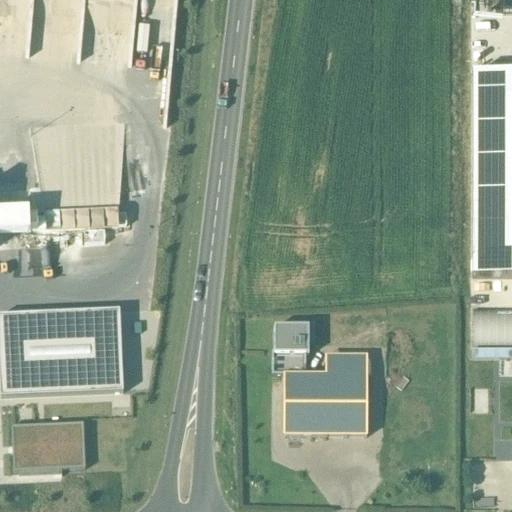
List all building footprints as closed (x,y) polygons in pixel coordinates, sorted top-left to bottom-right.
[(511,65),(473,65),(470,269),(511,269),(511,65)] [(105,211),(120,211),(120,196),(105,196),(105,211)] [(104,214),(0,216),(0,248),(105,246),(104,214)] [(511,312),(473,313),(473,349),(511,349),(511,312)] [(116,314),(0,318),(0,398),(119,395),(116,314)] [(314,347),(314,326),(290,326),(290,330),(309,330),(309,346),(314,347)] [(290,330),(274,330),(274,356),(274,358),(305,358),(309,358),(309,346),(309,330),(290,330)] [(511,352),(472,352),(472,363),(501,363),(511,362),(511,352)] [(305,358),(274,358),(274,356),(271,356),(271,379),(284,379),(284,378),(305,378),(305,358)] [(366,359),(325,359),(325,378),(366,378),(366,359)] [(511,362),(501,363),(501,378),(511,378),(511,362)] [(305,378),(284,378),(284,379),(284,440),(309,440),(309,378),(305,378)] [(325,378),(309,378),(309,440),(366,440),(366,378),(325,378)] [(489,392),(472,392),(471,416),(488,416),(489,392)] [(82,429),(7,431),(8,474),(16,474),(16,480),(56,479),(56,472),(83,471),(82,429)] [(511,442),(502,442),(502,462),(511,461),(511,442)]
